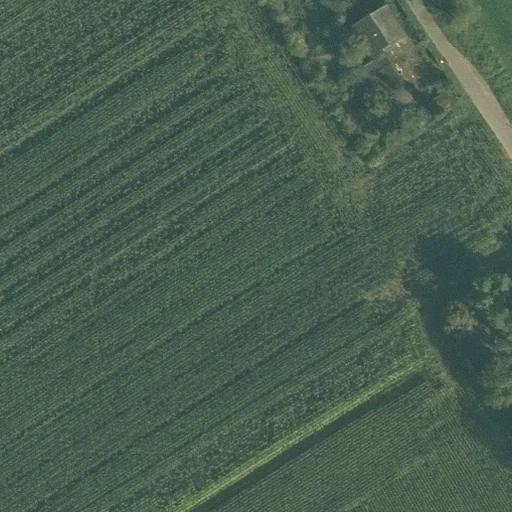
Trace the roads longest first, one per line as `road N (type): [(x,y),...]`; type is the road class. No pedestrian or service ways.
road 1 (track): [(511,263),(430,311),(446,358),(219,511)]
road 2 (residential): [(511,143),(414,0)]
